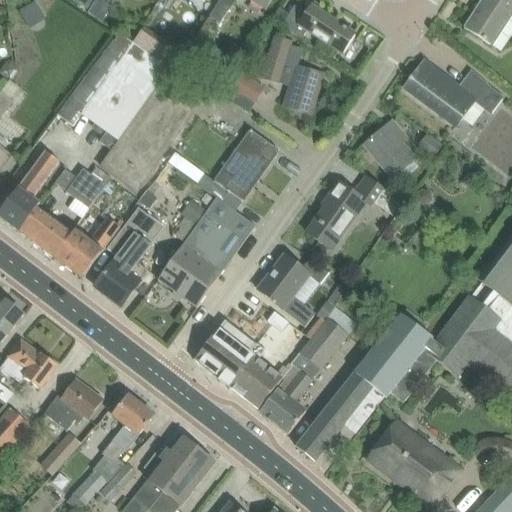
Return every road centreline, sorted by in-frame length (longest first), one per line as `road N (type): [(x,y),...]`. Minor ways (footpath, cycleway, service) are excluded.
road 1 (residential): [(174,367),(412,31)]
road 2 (secondary): [(328,511),(164,381)]
road 3 (secondary): [(164,381),(0,254)]
